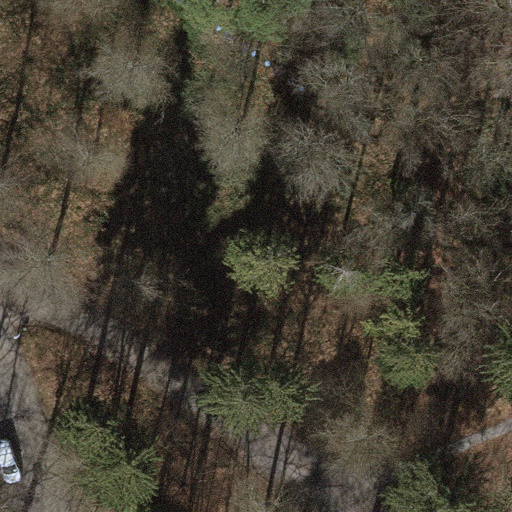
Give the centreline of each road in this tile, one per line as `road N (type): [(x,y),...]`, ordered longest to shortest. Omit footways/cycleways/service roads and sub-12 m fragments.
road 1 (track): [(365,511),(51,298),(0,290)]
road 2 (residential): [(53,511),(0,375)]
